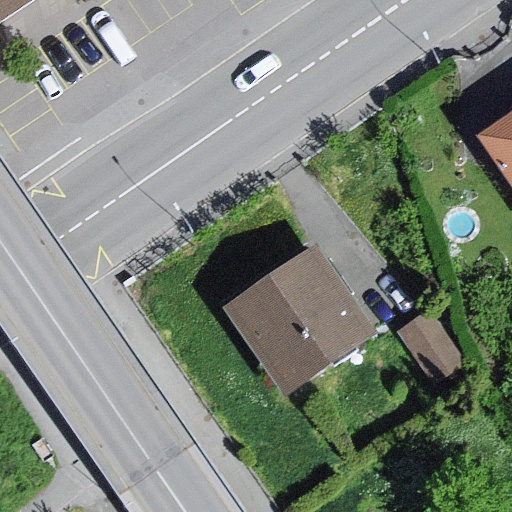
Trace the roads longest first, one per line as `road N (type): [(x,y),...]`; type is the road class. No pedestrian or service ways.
road 1 (primary): [(0,313),(452,0)]
road 2 (primary): [(354,0),(0,244)]
road 3 (unclassified): [(0,238),(162,475)]
